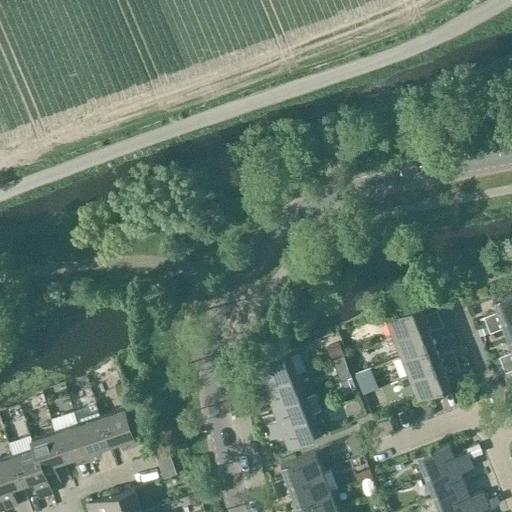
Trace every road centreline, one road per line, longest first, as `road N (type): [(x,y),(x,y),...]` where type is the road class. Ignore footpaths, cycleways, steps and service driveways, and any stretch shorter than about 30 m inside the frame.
road 1 (tertiary): [(238,511),(213,351),(236,283),(267,239),(310,205),(350,188),(511,155)]
road 2 (unclassified): [(503,0),(402,52),(0,197)]
road 3 (residential): [(490,437),(455,425),(371,459)]
